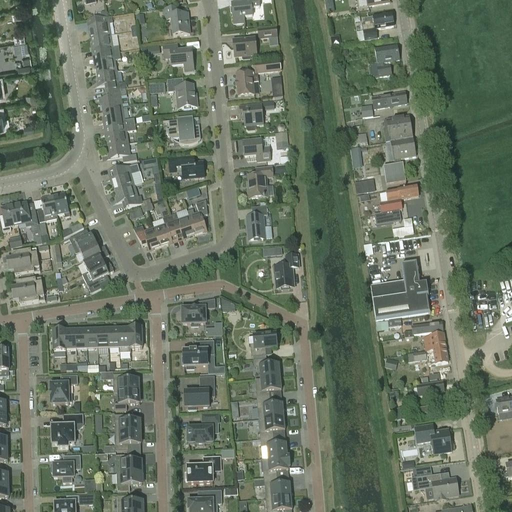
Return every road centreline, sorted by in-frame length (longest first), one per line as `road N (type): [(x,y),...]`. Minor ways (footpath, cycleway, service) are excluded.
road 1 (tertiary): [(483,511),(400,0)]
road 2 (residential): [(319,511),(302,324),(218,285),(155,296)]
road 3 (residential): [(133,277),(215,250),(230,226),(205,0)]
road 4 (residential): [(155,296),(162,511)]
road 5 (residential): [(29,511),(23,318)]
road 6 (unclassified): [(73,157),(78,124),(57,0)]
road 7 (residential): [(133,277),(73,157)]
road 8 (residential): [(142,298),(23,318)]
